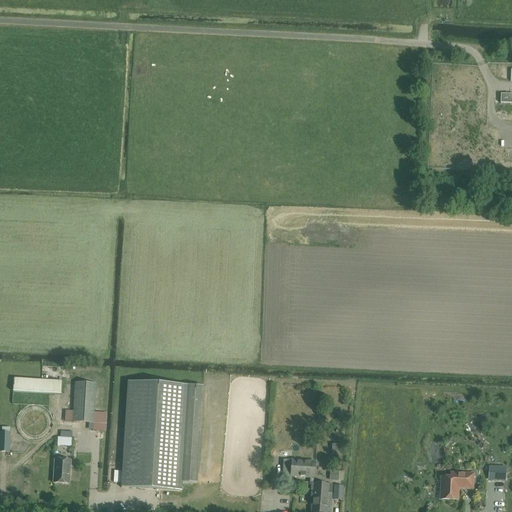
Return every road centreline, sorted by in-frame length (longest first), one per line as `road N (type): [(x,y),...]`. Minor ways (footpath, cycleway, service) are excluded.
road 1 (unclassified): [(0,20),(449,45),(481,62)]
road 2 (track): [(332,222),(511,229)]
